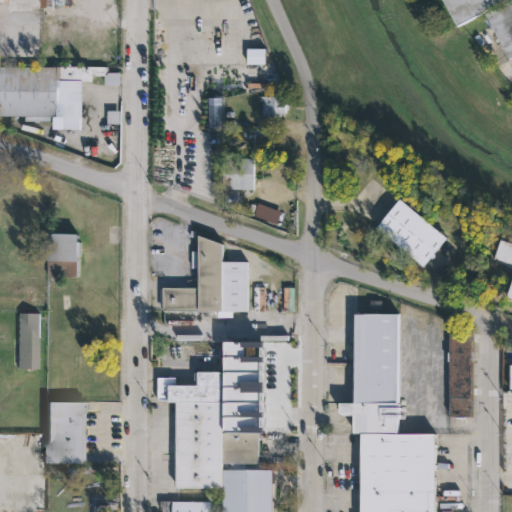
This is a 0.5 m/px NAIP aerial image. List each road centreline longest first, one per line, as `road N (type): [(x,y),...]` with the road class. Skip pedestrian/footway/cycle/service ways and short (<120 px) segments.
road 1 (residential): [(0,145),(511,331)]
road 2 (residential): [(132,511),(135,0)]
road 3 (residential): [(314,511),(312,113)]
road 4 (residential): [(486,511),(488,322)]
